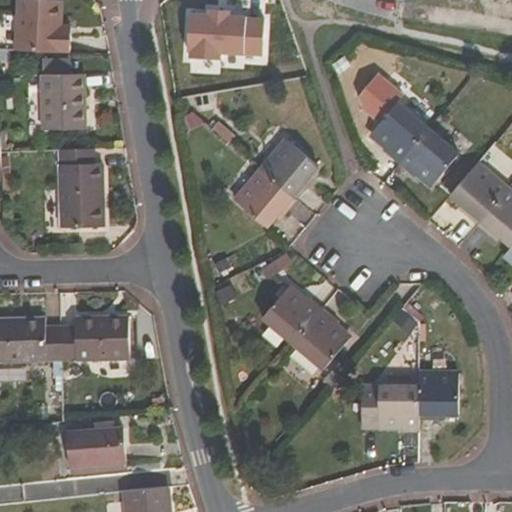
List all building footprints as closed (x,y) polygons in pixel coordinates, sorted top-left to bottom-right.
[(72,33),(61,32),(61,24),(62,0),(58,0),(16,0),(15,51),(71,53),(72,33)] [(72,33),(72,25),(61,24),(61,32),(72,33)] [(43,58),(44,70),(69,68),(68,57),(43,58)] [(44,131),(87,130),(86,75),(42,76),(44,131)] [(399,102),(371,135),(386,148),(383,151),(400,165),(431,128),(399,102)] [(432,187),(461,154),(431,128),(400,165),(414,177),(417,174),(432,187)] [(311,186),(308,183),(321,168),(287,138),(261,169),(298,201),(311,186)] [(61,228),(105,227),(104,163),(96,164),(96,148),(59,149),(61,228)] [(465,209),(462,212),(479,227),(510,189),(479,163),(450,197),(465,209)] [(261,169),(234,200),(269,229),(283,213),(286,216),(298,201),(261,169)] [(494,239),(497,236),(511,249),(511,248),(511,190),(510,189),(479,227),(494,239)] [(308,295),(305,298),(291,286),(263,320),(292,345),(324,308),(308,295)] [(337,324),(339,322),(324,308),(292,345),(324,371),(352,337),(337,324)] [(130,315),(76,317),(76,325),(61,325),(62,362),(131,360),(130,315)] [(61,325),(45,326),(45,318),(0,318),(0,363),(62,362),(61,325)] [(421,387),(421,419),(441,419),(441,415),(460,414),(460,372),(421,372),(421,387)] [(402,429),(402,432),(421,432),(421,419),(421,387),(365,388),(365,430),(402,429)] [(125,428),(113,429),(113,423),(97,424),(98,430),(68,432),(71,467),(128,463),(125,428)] [(126,511),(173,511),(171,487),(124,491),(126,511)]
